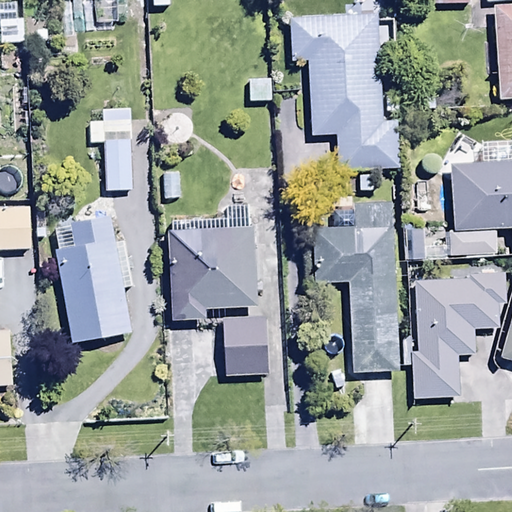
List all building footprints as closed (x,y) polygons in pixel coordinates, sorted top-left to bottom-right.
[(141,0),(122,0),(123,18),(141,18),(141,0)] [(169,0),(149,0),(150,11),(170,10),(169,0)] [(415,0),(415,10),(469,8),(468,0),(415,0)] [(0,49),(21,49),(21,23),(14,23),(14,8),(0,7),(0,49)] [(511,10),(491,11),(495,105),(511,104),(511,10)] [(375,18),(288,22),(290,65),(305,65),(309,141),(332,140),(334,177),(397,174),(395,123),(379,124),(375,18)] [(246,82),(246,106),(270,106),(270,82),(246,82)] [(429,95),(406,95),(406,116),(429,116),(429,95)] [(88,148),(102,148),(102,196),(129,196),(128,113),(100,113),(100,126),(87,126),(88,148)] [(511,165),(446,169),(449,235),(446,235),(448,263),(494,261),(492,233),(511,232),(511,165)] [(178,176),(161,176),(161,203),(178,203),(178,176)] [(395,375),(390,207),(352,208),(352,231),(310,232),(311,288),(346,287),(348,376),(395,375)] [(168,236),(165,236),(168,326),(202,325),(202,314),(255,312),(252,233),(247,233),(246,208),(222,209),(222,222),(167,224),(168,236)] [(0,209),(0,255),(28,254),(26,209),(0,209)] [(56,254),(52,254),(69,347),(128,337),(121,293),(130,291),(122,244),(112,246),(108,221),(52,231),(56,254)] [(467,284),(411,285),(413,356),(408,356),(410,402),(455,401),(454,357),(472,356),(471,333),(494,332),(493,309),(504,308),(503,276),(467,277),(467,284)] [(511,301),(496,363),(511,367),(511,301)] [(265,322),(221,323),(222,381),(265,381),(265,322)] [(0,392),(9,392),(6,336),(0,335),(0,392)]
